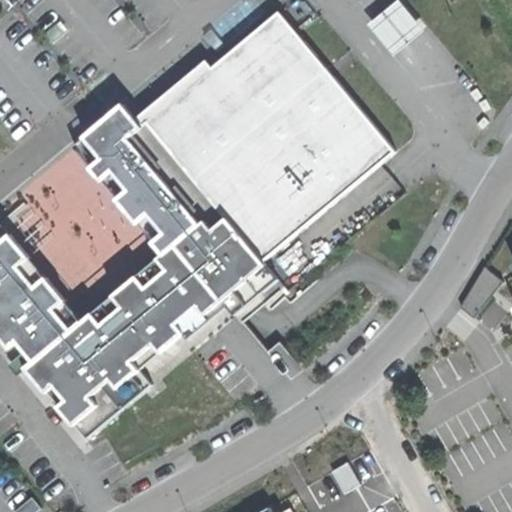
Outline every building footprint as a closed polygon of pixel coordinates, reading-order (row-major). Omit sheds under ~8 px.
[(406,0),(378,23),(397,48),(427,25),(407,0),(406,0)] [(233,220),(266,260),(399,151),(285,13),(214,71),(207,63),(139,118),(148,129),(134,141),(205,227),(212,221),(220,231),(233,220)] [(3,244),(0,240),(0,316),(5,323),(0,326),(0,337),(10,350),(24,339),(43,363),(36,368),(55,391),(60,386),(73,401),(66,407),(79,423),(100,406),(92,397),(115,378),(121,385),(143,367),(137,359),(155,344),(162,352),(189,330),(183,324),(207,304),(215,312),(271,266),(266,260),(233,220),(220,231),(212,221),(205,227),(134,141),(148,129),(139,118),(130,107),(90,140),(107,161),(95,171),(104,183),(121,170),(136,188),(124,198),(144,222),(155,213),(171,233),(158,243),(168,255),(162,260),(174,274),(155,289),(145,277),(120,297),(130,310),(110,326),(100,314),(79,332),(61,311),(72,302),(53,280),(43,288),(25,265),(34,257),(15,235),(3,244)] [(34,497),(16,511),(38,511),(43,508),(34,497)] [(298,511),(291,498),(266,511),(298,511)]
